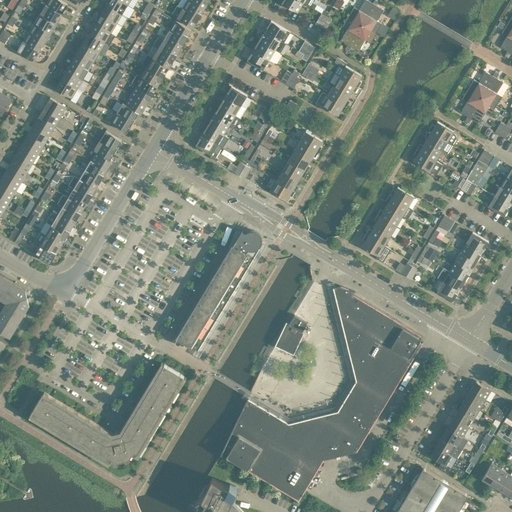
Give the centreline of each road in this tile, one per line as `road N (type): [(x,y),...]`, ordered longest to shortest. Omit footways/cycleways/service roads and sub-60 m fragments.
road 1 (tertiary): [(469,340),(151,148)]
road 2 (residential): [(151,148),(63,294),(0,256)]
road 3 (residential): [(363,511),(469,340)]
road 4 (tertiary): [(151,148),(242,0)]
